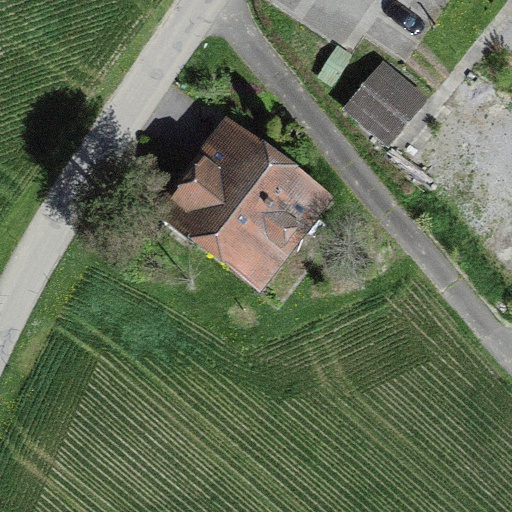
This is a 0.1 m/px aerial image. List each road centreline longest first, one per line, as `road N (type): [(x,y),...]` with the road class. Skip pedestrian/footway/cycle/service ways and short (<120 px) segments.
road 1 (residential): [(217,0),(511,357)]
road 2 (residential): [(203,0),(60,216),(0,330)]
